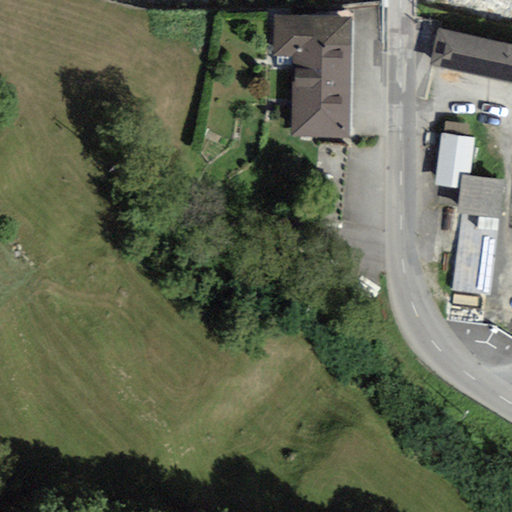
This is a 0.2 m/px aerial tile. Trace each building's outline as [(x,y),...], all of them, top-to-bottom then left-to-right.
[(353,18),(273,15),(271,55),(295,55),(292,137),(349,138),(353,18)] [(511,43),(437,28),(429,66),(511,83),(511,43)] [(468,125),(445,122),(443,134),(441,133),(434,186),(459,189),(461,176),(470,177),(475,137),(466,136),(468,125)] [(470,177),(461,176),(459,189),(457,213),(461,214),(452,291),(489,296),(502,181),(470,177)] [(511,319),(511,320),(500,342),(511,347),(511,319)]
